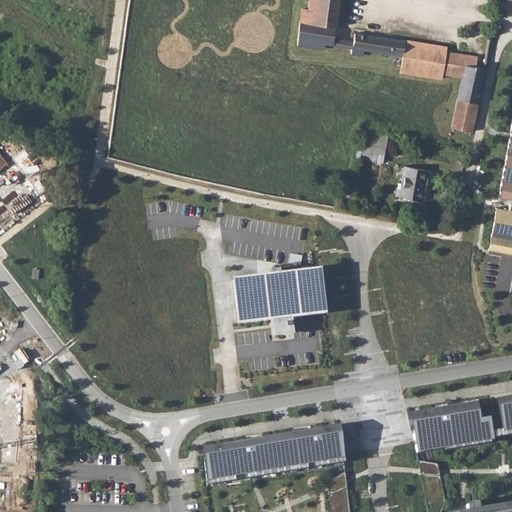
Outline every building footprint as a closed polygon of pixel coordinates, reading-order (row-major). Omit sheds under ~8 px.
[(308,0),(307,9),(300,8),(298,21),(297,38),(332,44),(333,37),(337,0),(308,0)] [(402,56),(405,40),(354,33),(353,35),(353,40),(351,47),(362,49),(402,56)] [(353,40),(333,37),(332,44),(351,47),(353,40)] [(323,42),(297,38),(296,45),(321,49),(323,42)] [(405,40),(402,56),(400,72),(441,78),(442,73),(462,77),(457,98),(477,102),(484,68),(474,66),(476,56),(461,53),(445,51),(446,46),(405,40)] [(477,102),(457,98),(451,127),(471,131),(477,102)] [(511,122),(498,196),(510,199),(508,210),(496,207),(489,249),(511,253),(511,122)] [(364,131),(362,143),(385,148),(387,135),(364,131)] [(385,148),(362,143),(359,158),(382,162),(385,148)] [(25,150),(13,158),(27,178),(39,170),(25,150)] [(400,188),(397,188),(395,196),(422,201),(427,170),(404,166),(401,183),(400,188)] [(300,267),(302,256),(290,253),(288,264),(300,267)] [(320,268),(234,279),(240,322),(274,318),(325,312),(320,268)] [(291,316),(274,318),(276,334),(288,332),(286,321),(291,320),(291,316)] [(511,396),(496,399),(502,439),(511,437),(511,396)] [(407,413),(416,453),(492,441),(492,438),(491,432),(489,418),(479,419),(476,402),(407,413)] [(202,447),(206,489),(343,465),(339,425),(319,428),(292,433),(262,437),(220,444),(202,447)] [(18,439),(2,438),(0,462),(16,463),(18,439)] [(437,464),(417,461),(419,470),(428,511),(441,511),(445,501),(439,471),(437,464)] [(345,472),(327,482),(328,488),(330,511),(349,511),(346,481),(345,472)]
